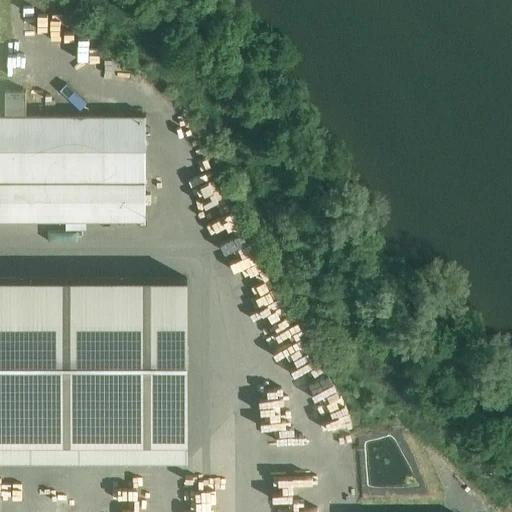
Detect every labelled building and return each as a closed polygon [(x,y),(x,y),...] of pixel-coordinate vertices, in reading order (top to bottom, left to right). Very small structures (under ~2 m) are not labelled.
[(114,61),(115,43),(104,42),(103,61),(114,61)] [(0,220),(146,221),(147,113),(0,112),(0,220)] [(204,190),(226,184),(221,166),(199,172),(204,190)] [(261,235),(239,191),(209,207),(200,191),(188,197),(210,239),(225,231),(230,240),(216,247),(226,267),(239,260),(243,268),(271,254),(265,242),(249,250),(245,243),(261,235)] [(265,278),(277,271),(271,259),(259,266),(265,278)] [(246,291),(259,286),(253,269),(240,274),(246,291)] [(0,434),(190,435),(188,272),(0,272),(0,434)] [(262,286),(267,294),(250,307),(272,335),(306,308),(279,273),(262,286)] [(298,342),(294,335),(284,341),(294,357),(320,341),(311,325),(298,332),(303,339),(298,342)] [(301,381),(306,391),(338,376),(326,351),(307,360),(314,375),(301,381)] [(316,510),(344,506),(344,511),(356,511),(356,503),(349,504),(347,490),(314,494),(316,510)] [(156,511),(158,505),(144,503),(142,511),(156,511)]
